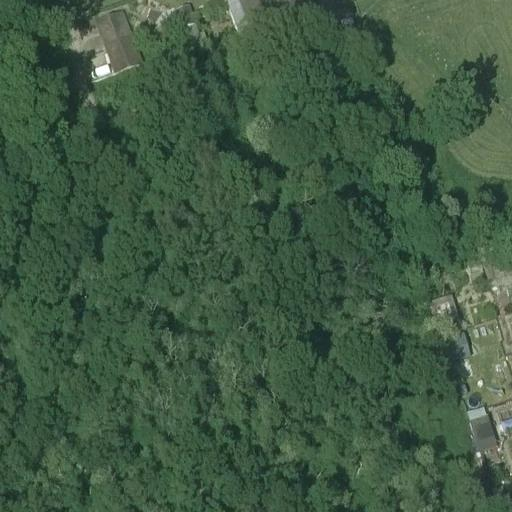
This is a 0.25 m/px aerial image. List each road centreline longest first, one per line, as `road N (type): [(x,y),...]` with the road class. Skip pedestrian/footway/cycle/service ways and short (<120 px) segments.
road 1 (track): [(331,20),(95,118)]
road 2 (track): [(95,118),(61,0)]
